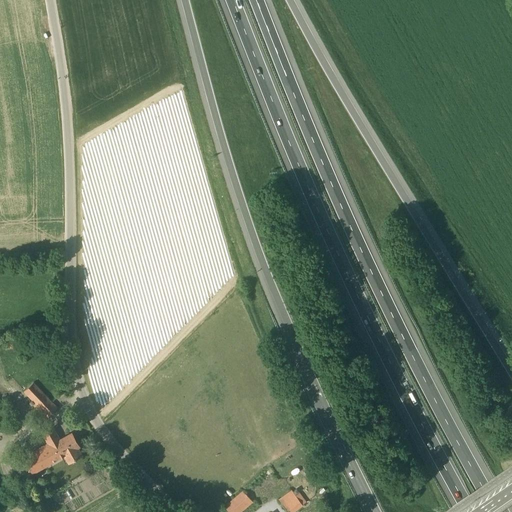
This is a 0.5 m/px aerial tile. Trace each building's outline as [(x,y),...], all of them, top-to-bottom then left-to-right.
[(10,349),(22,344),(17,332),(5,338),(10,349)] [(45,419),(58,408),(34,382),(36,380),(23,366),(10,377),(23,391),(23,392),(35,406),(34,407),(45,419)] [(64,456),(68,463),(82,455),(78,448),(80,447),(72,433),(60,440),(54,430),(43,436),(47,443),(16,461),(13,463),(22,479),(34,472),(34,473),(64,456)] [(295,494),(292,490),(280,499),(282,503),(288,511),(292,511),(303,505),(295,494)] [(229,511),(241,511),(253,502),(244,491),(225,507),(229,511)]
